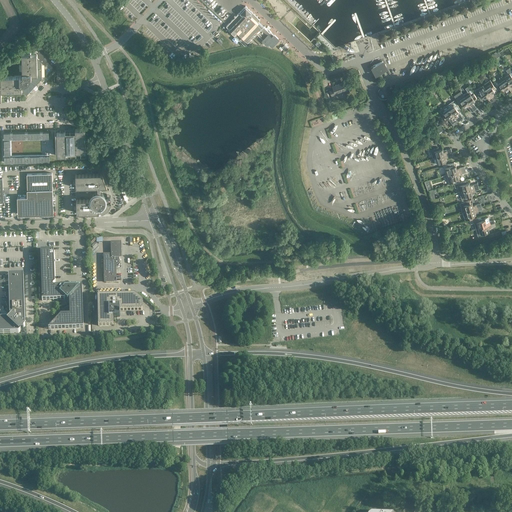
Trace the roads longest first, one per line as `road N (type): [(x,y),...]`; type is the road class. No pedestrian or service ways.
road 1 (motorway): [(511,405),(0,424)]
road 2 (motorway): [(0,442),(511,424)]
road 3 (unclassified): [(436,265),(425,205),(357,60),(323,69),(249,0)]
road 4 (motorway): [(511,393),(306,355),(203,353)]
road 5 (motorway): [(208,464),(511,434)]
road 6 (unclassified): [(415,268),(190,305)]
road 7 (motorway): [(190,353),(85,362),(0,383)]
road 8 (secondary): [(137,171),(91,57),(52,0)]
road 9 (residential): [(511,213),(455,137),(487,112),(511,106)]
road 10 (unclassified): [(0,226),(150,220)]
